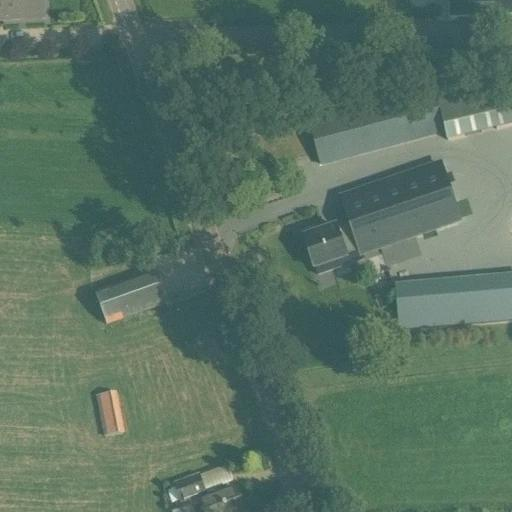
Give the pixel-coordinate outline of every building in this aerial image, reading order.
[(0,0),(0,22),(45,20),(43,0),(0,0)] [(455,18),(449,19),(450,20),(511,17),(511,0),(453,0),(454,6),(455,18)] [(433,90),(308,124),(319,166),(444,132),(446,142),(511,126),(511,101),(507,103),(503,86),(436,101),(433,90)] [(258,165),(242,169),(243,175),(242,175),(249,200),(278,192),(271,167),(260,170),(258,165)] [(336,227),(304,239),(309,254),(307,256),(310,266),(313,266),(315,270),(316,270),(318,276),(364,260),(362,254),(459,220),(441,166),(342,199),(353,229),(338,234),(336,227)] [(155,273),(94,294),(106,326),(167,305),(155,273)] [(511,275),(396,287),(401,331),(511,319),(511,275)] [(114,394),(96,397),(104,438),(123,434),(114,394)] [(198,476),(172,485),(181,511),(245,511),(237,491),(206,502),(204,496),(206,496),(198,476)]
